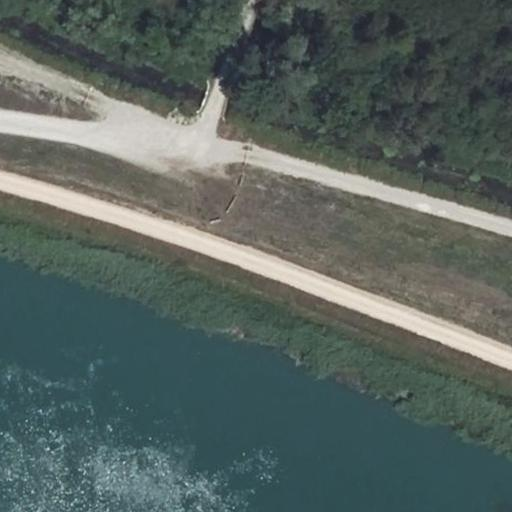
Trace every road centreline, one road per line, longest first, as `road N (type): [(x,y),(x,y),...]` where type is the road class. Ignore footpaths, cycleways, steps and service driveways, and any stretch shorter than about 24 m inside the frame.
road 1 (track): [(0,50),(189,141),(511,235)]
road 2 (track): [(0,124),(189,141),(208,119),(251,0)]
